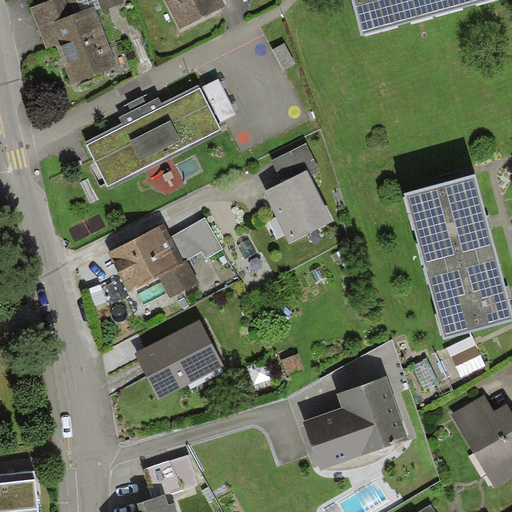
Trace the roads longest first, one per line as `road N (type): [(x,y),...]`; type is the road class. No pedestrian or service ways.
road 1 (residential): [(83,511),(61,343),(0,81)]
road 2 (unknown): [(45,275),(251,183),(274,190),(295,236)]
road 3 (unknown): [(76,455),(114,455),(240,421)]
